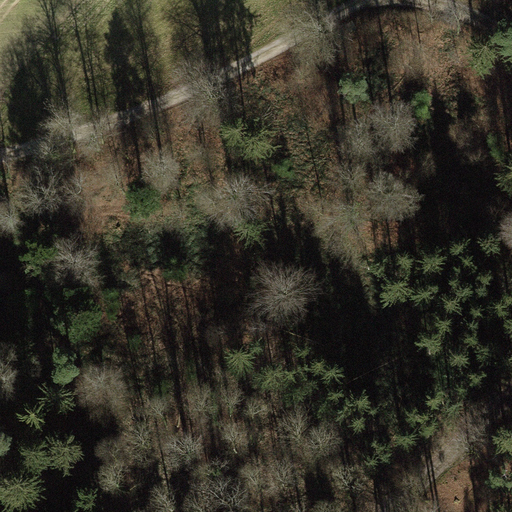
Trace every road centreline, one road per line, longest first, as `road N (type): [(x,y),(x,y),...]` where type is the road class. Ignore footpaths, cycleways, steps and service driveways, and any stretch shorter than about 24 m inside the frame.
road 1 (track): [(0,153),(128,114),(363,0)]
road 2 (track): [(511,391),(384,511)]
